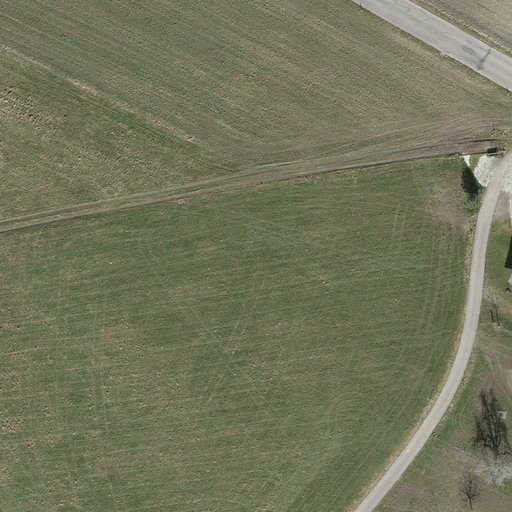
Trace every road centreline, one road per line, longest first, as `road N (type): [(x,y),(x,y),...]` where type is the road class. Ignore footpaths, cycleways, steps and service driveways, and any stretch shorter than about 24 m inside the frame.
road 1 (track): [(511,159),(487,198),(470,343),(453,388),(364,511)]
road 2 (tertiary): [(367,0),(511,81)]
